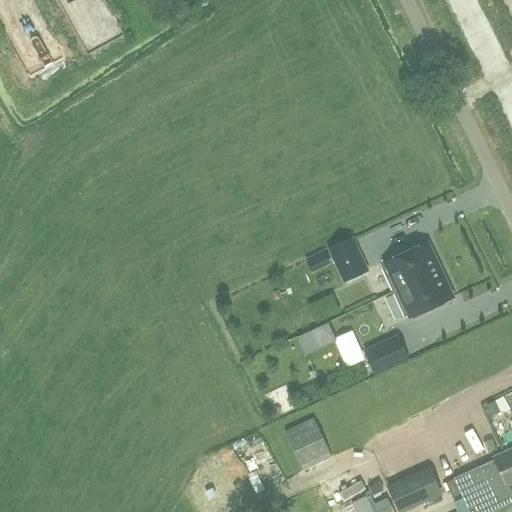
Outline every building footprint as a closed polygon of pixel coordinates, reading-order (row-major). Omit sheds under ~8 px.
[(104,0),(74,11),(85,40),(119,27),(108,0),(104,0)] [(468,289),(443,236),(399,256),(424,310),(468,289)] [(354,238),(328,250),(336,267),(345,285),(370,273),(362,255),(354,238)] [(376,373),(387,367),(377,346),(366,352),(376,373)] [(301,471),(332,458),(314,419),(284,432),(301,471)] [(511,495),(507,485),(511,482),(511,450),(493,459),(494,460),(453,479),(468,511),(492,511),(511,503),(511,495)] [(429,465),(385,485),(397,511),(403,511),(442,495),(429,465)]
